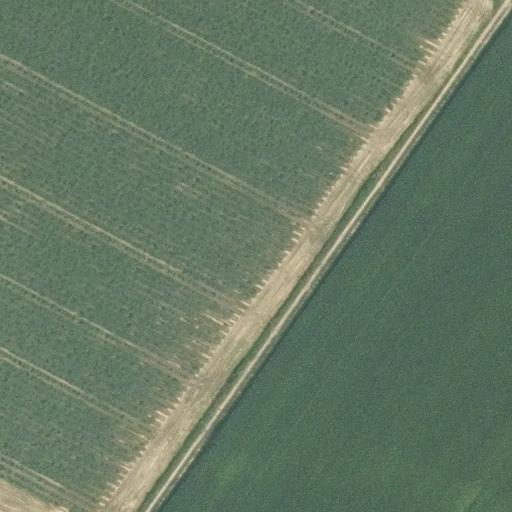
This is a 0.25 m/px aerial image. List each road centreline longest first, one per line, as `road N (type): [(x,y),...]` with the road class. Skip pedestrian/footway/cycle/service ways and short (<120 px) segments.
road 1 (track): [(157,511),(344,250)]
road 2 (track): [(511,10),(344,250)]
